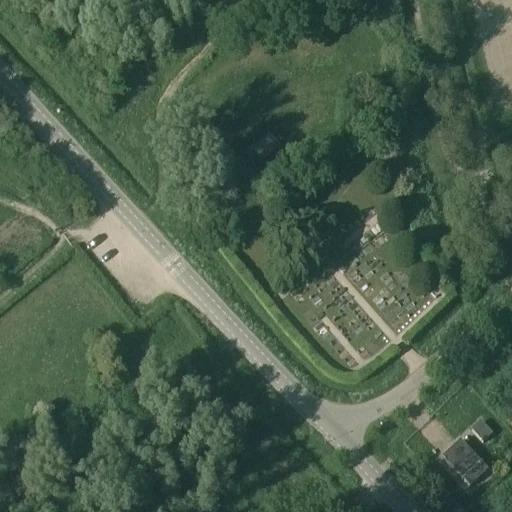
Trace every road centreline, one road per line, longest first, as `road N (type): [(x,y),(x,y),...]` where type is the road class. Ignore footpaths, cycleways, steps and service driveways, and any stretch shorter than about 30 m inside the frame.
road 1 (unclassified): [(339,434),(0,73)]
road 2 (unclassified): [(339,434),(511,303)]
